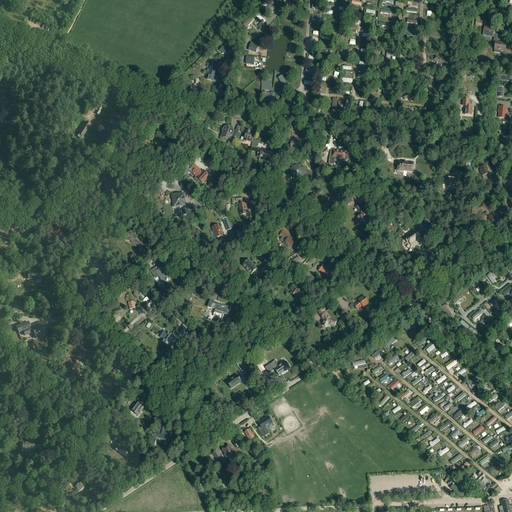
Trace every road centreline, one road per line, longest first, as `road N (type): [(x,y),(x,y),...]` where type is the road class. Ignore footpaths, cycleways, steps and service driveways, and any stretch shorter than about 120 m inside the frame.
road 1 (tertiary): [(511,145),(178,107),(115,90),(0,37)]
road 2 (unclassified): [(100,511),(511,243)]
road 3 (track): [(511,388),(178,107)]
road 4 (track): [(315,368),(281,326),(126,204)]
road 5 (track): [(166,467),(57,377),(61,312)]
road 6 (track): [(223,430),(194,393),(81,311)]
road 7 (track): [(511,494),(372,505)]
road 8 (track): [(372,505),(250,511)]
